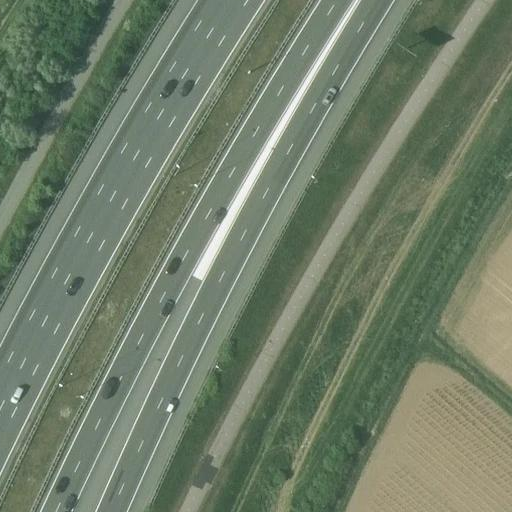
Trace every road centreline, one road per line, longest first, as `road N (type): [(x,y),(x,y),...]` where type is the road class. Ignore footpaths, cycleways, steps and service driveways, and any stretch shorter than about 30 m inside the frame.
road 1 (motorway): [(55,511),(207,216),(338,0)]
road 2 (motorway): [(111,511),(242,237),(377,0)]
road 3 (motorway): [(231,0),(0,408)]
road 4 (unclassified): [(129,0),(79,74),(0,224)]
